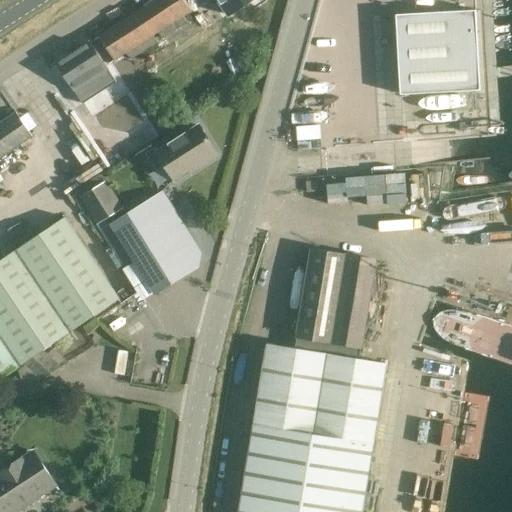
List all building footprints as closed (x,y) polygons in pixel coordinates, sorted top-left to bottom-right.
[(191,11),(183,0),(156,0),(91,43),(117,82),(134,71),(124,55),(126,53),(131,60),(157,43),(153,36),(158,33),(163,40),(188,23),(183,16),(191,11)] [(217,0),(210,5),(221,21),(251,0),(217,0)] [(401,95),(480,90),(475,11),(396,15),(401,95)] [(117,82),(91,43),(74,53),(93,82),(101,77),(108,88),(117,82)] [(93,82),(74,53),(57,65),(59,65),(76,92),(75,92),(83,104),(92,99),(85,87),(93,82)] [(0,123),(0,158),(32,136),(16,113),(0,123)] [(175,181),(217,154),(199,126),(157,153),(175,181)] [(433,169),(404,172),(409,238),(438,236),(435,184),(434,172),(433,169)] [(124,208),(106,181),(102,173),(74,191),(78,199),(80,198),(97,226),(124,208)] [(306,182),(307,192),(317,191),(316,181),(306,182)] [(200,252),(194,243),(162,191),(111,224),(155,295),(198,268),(200,252)] [(43,351),(87,321),(120,299),(65,217),(0,261),(0,378),(23,363),(42,380),(62,367),(43,351)] [(295,348),(268,343),(239,511),(362,511),(387,363),(360,359),(376,261),(311,250),(295,348)] [(34,452),(17,463),(0,473),(0,511),(15,511),(33,501),(28,493),(51,478),(34,452)]
